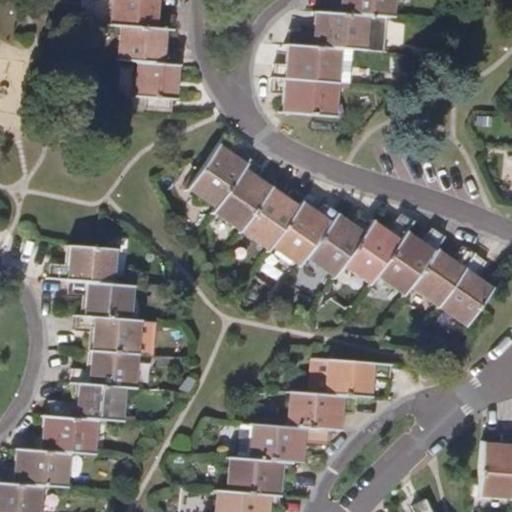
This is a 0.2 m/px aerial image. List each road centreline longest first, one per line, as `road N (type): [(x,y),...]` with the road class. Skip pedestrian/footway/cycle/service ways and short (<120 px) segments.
road 1 (residential): [(511,235),(259,143),(226,98)]
road 2 (residential): [(322,511),(320,498),(342,452),(410,401),(488,393)]
road 3 (residential): [(345,511),(488,393)]
road 4 (residential): [(0,430),(26,384),(31,336),(20,300),(1,275)]
